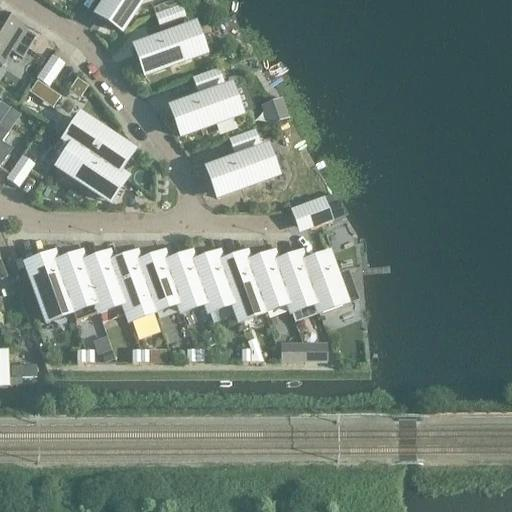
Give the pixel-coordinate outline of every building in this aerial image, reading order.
[(120,33),(142,0),(109,0),(101,12),(107,15),(103,22),(120,33)] [(186,21),(181,8),(154,17),(159,31),(186,21)] [(1,19),(0,19),(0,64),(3,66),(12,50),(24,57),(35,40),(1,19)] [(144,78),(203,56),(194,30),(142,49),(144,56),(137,58),(144,78)] [(64,66),(52,58),(36,81),(47,90),(64,66)] [(218,71),(191,81),(196,94),(223,84),(218,71)] [(180,138),(239,117),(230,91),(178,110),(180,116),(173,119),(180,138)] [(0,123),(9,111),(0,104),(0,123)] [(78,121),(64,143),(71,148),(117,177),(123,167),(117,163),(124,152),(78,121)] [(259,146),(254,132),(228,142),(233,156),(259,146)] [(125,182),(71,148),(57,170),(103,200),(111,189),(117,193),(125,182)] [(217,200),(275,178),(266,152),(214,171),(216,178),(209,180),(217,200)] [(22,159),(6,182),(18,190),(34,167),(22,159)] [(323,199),(289,212),(295,226),(312,220),(321,227),(332,223),(323,199)] [(54,268),(54,266),(47,268),(45,261),(26,268),(47,325),(72,316),(54,268)] [(95,307),(82,268),(81,266),(74,268),(73,261),(54,268),(72,316),(95,307)] [(123,307),(109,268),(109,266),(102,268),(100,261),(82,268),(95,307),(98,316),(123,307)] [(157,314),(137,268),(136,266),(129,268),(128,261),(109,268),(123,307),(129,325),(157,314)] [(182,315),(164,268),(163,266),(157,268),(155,261),(137,268),(157,314),(161,323),(182,315)] [(205,307),(192,268),(191,266),(184,268),(183,261),(164,268),(182,315),(205,307)] [(232,307),(219,268),(219,266),(212,268),(210,261),(192,268),(205,307),(208,316),(232,307)] [(247,268),(246,266),(239,268),(237,261),(219,268),(232,307),(239,325),(264,316),(247,268)] [(287,307),(274,268),(274,266),(267,268),(265,261),(247,268),(264,316),(287,307)] [(315,307),(302,268),(301,266),(294,268),(292,261),(274,268),(287,307),(291,316),(315,307)] [(302,268),(315,307),(318,316),(344,307),(330,267),(329,268),(328,266),(322,268),(320,261),(302,268)] [(186,365),(202,365),(202,352),(186,352),(186,365)] [(257,364),(257,352),(241,352),(241,364),(257,364)] [(312,365),(312,352),(296,352),(296,364),(312,365)] [(77,366),(93,366),(93,353),(77,353),(77,366)] [(148,353),(132,353),(132,365),(148,365),(148,353)] [(10,378),(35,378),(35,367),(10,367),(10,378)]
